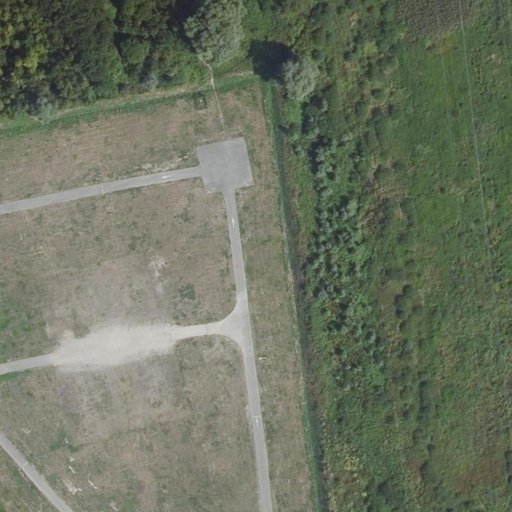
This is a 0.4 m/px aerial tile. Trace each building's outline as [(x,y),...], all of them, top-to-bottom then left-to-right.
[(174,117),(159,120),(162,134),(177,132),(174,117)] [(103,139),(114,137),(111,123),(100,125),(103,139)] [(70,135),(55,138),(58,153),(73,150),(70,135)] [(1,144),(4,159),(19,156),(16,141),(1,144)] [(41,154),(26,157),(29,171),(44,168),(41,154)] [(155,165),(165,163),(164,157),(153,159),(155,165)] [(0,177),(18,174),(15,163),(0,166),(0,177)] [(205,197),(220,195),(218,180),(202,182),(205,197)] [(124,194),(126,210),(142,207),(139,192),(124,194)] [(160,196),(164,212),(178,209),(175,193),(160,196)] [(99,206),(109,203),(107,197),(97,200),(99,206)] [(69,214),(53,218),(57,232),(73,229),(69,214)] [(212,214),(209,225),(215,227),(218,216),(212,214)] [(145,235),(161,233),(159,218),(144,220),(145,235)] [(191,221),(178,229),(186,242),(199,234),(191,221)] [(108,251),(110,266),(125,263),(123,248),(108,251)] [(222,265),(206,266),(208,282),(224,280),(222,265)] [(51,269),(35,271),(37,285),(53,283),(51,269)] [(182,309),(197,306),(194,290),(179,293),(182,309)] [(29,328),(13,332),(17,348),(33,343),(29,328)] [(298,378),(283,378),(283,390),(298,390),(298,378)] [(243,391),(227,394),(230,410),(246,407),(243,391)] [(58,412),(47,420),(56,433),(68,424),(58,412)] [(302,412),(286,414),(288,430),(304,428),(302,412)] [(13,416),(7,419),(16,434),(22,430),(13,416)] [(42,437),(31,445),(34,449),(45,441),(42,437)] [(93,437),(80,445),(87,458),(100,451),(93,437)] [(74,449),(69,452),(76,462),(80,459),(74,449)] [(120,475),(133,468),(131,463),(117,470),(120,475)] [(219,467),(221,483),(237,480),(234,465),(219,467)] [(307,472),(291,473),(291,488),(307,488),(307,472)] [(0,493),(0,496),(9,503),(14,497),(3,489),(0,493)] [(226,501),(227,511),(243,511),(241,498),(226,501)] [(189,511),(188,500),(174,502),(175,511),(189,511)]
